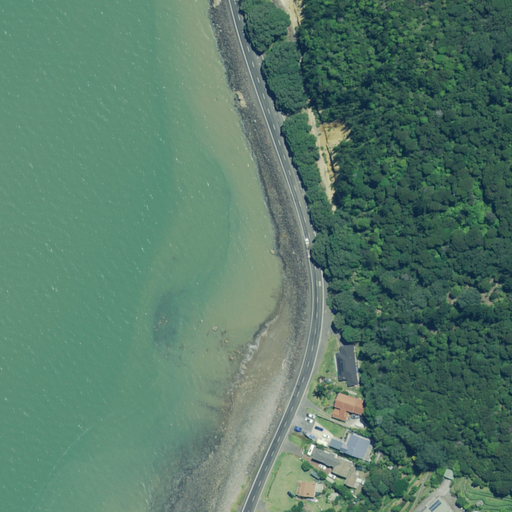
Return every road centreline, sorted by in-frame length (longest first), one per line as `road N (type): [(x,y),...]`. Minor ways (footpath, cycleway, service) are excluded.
road 1 (primary): [(248,511),(310,356),(317,291),(311,242),(233,0)]
road 2 (track): [(336,320),(400,396),(400,428),(435,441),(478,484),(511,484)]
